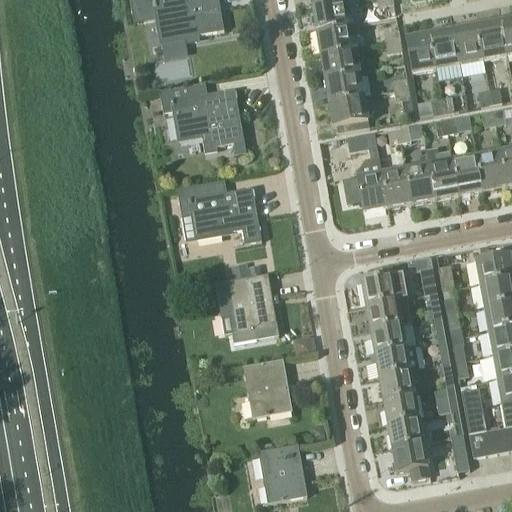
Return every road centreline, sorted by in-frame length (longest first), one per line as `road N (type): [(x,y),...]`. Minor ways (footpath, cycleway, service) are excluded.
road 1 (secondary): [(62,511),(0,131)]
road 2 (residential): [(319,262),(266,0)]
road 3 (residential): [(366,511),(319,262)]
road 4 (residential): [(319,262),(511,227)]
road 5 (secondary): [(0,356),(28,511)]
